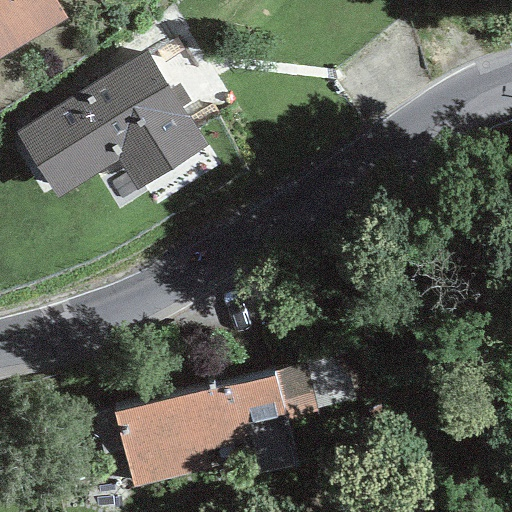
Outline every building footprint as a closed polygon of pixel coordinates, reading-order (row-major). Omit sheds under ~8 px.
[(0,0),(0,58),(67,20),(55,0),(0,0)] [(406,17),(333,72),(371,126),(431,86),(406,17)] [(147,53),(16,134),(56,198),(118,161),(126,174),(136,190),(206,147),(182,109),(191,104),(178,84),(170,89),(147,53)] [(121,199),(136,190),(126,174),(111,184),(121,199)] [(305,363),(316,409),(351,400),(339,354),(305,363)] [(273,370),(274,376),(285,419),(317,412),(316,409),(305,363),(273,370)] [(274,376),(112,414),(129,488),(249,460),(252,475),(295,465),(285,419),(274,376)]
